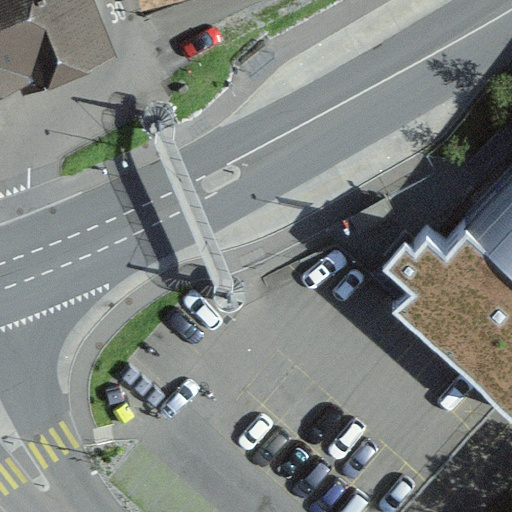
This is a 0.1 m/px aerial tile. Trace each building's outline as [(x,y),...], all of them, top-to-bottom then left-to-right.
[(117,54),(94,0),(0,0),(0,94),(34,81),(36,87),(117,54)] [(138,0),(141,12),(188,0),(138,0)] [(250,75),(273,56),(264,45),(241,64),(250,75)] [(400,285),(392,294),(506,395),(511,399),(511,159),(436,245),(426,236),(415,249),(405,240),(380,268),(400,285)] [(359,234),(397,214),(386,196),(349,216),(359,234)]
